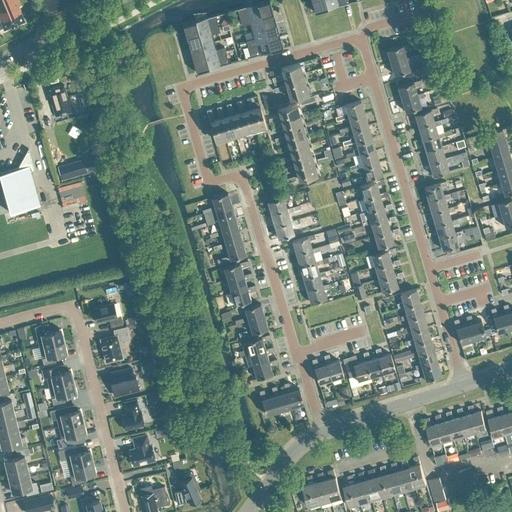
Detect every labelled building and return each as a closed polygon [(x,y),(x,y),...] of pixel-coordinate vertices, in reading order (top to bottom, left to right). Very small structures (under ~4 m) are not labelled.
[(24,20),(18,6),(21,4),(19,0),(0,0),(0,19),(4,28),(24,20)] [(264,0),(258,2),(237,8),(236,8),(240,20),(240,19),(272,11),(269,0),(264,0)] [(346,0),(311,0),(314,12),(347,3),(346,0)] [(272,11),(240,19),(240,20),(241,25),(249,22),(251,30),(276,23),(272,11)] [(218,26),(215,14),(182,23),(186,36),(218,26)] [(246,44),(247,43),(279,35),(276,23),(251,30),(253,37),(245,40),(246,44)] [(189,47),(212,41),(213,41),(214,41),(212,33),(220,31),(218,26),(186,36),(189,47)] [(279,35),(247,43),(246,44),(250,56),(283,47),(279,35)] [(213,41),(212,41),(189,47),(193,60),(224,51),(225,50),(224,46),(216,48),(214,41),(213,41)] [(390,61),(406,56),(403,48),(409,46),(408,42),(386,49),(390,61)] [(225,50),(224,51),(193,60),(196,72),(228,62),(225,50)] [(394,73),(409,69),(407,60),(413,59),(412,54),(406,56),(390,61),(394,73)] [(284,77),(302,72),(299,62),(281,67),(284,77)] [(287,87),(305,82),(302,72),(284,77),(287,87)] [(401,98),(417,93),(414,85),(420,83),(419,79),(397,85),(401,98)] [(305,82),(287,87),(290,98),(308,93),(305,82)] [(67,95),(64,84),(49,88),(52,99),(50,99),(55,114),(73,109),(69,94),(67,95)] [(423,91),(417,93),(401,98),(405,110),(420,106),(418,97),(424,95),(423,91)] [(81,92),(77,93),(81,106),(85,105),(81,92)] [(315,93),(301,97),(303,102),(316,98),(315,93)] [(432,96),(434,103),(440,101),(439,94),(432,96)] [(348,116),(364,111),(360,99),(345,104),(339,106),(341,114),(335,116),(336,120),(348,116)] [(281,118),(299,113),(296,103),(278,108),(281,118)] [(250,109),(255,127),(265,124),(265,120),(260,106),(250,109)] [(434,121),(434,120),(431,112),(437,110),(436,106),(414,113),(418,125),(434,121)] [(452,107),(442,110),(444,116),(454,113),(452,107)] [(245,130),(255,127),(250,109),(240,112),(245,130)] [(352,128),(367,124),(364,111),(348,116),(352,128)] [(235,133),(245,130),(240,112),(230,115),(235,133)] [(284,128),(302,123),(299,113),(281,118),(284,128)] [(225,136),(235,133),(230,115),(220,118),(225,136)] [(215,139),(225,136),(220,118),(209,121),(215,139)] [(437,133),(435,125),(441,123),(440,120),(440,119),(434,120),(434,121),(418,125),(422,138),(437,133)] [(287,138),(305,133),(302,123),(284,128),(287,138)] [(355,141),(371,136),(367,124),(352,128),(354,135),(351,135),(349,139),(342,141),(343,144),(355,141)] [(489,144),(505,140),(501,127),(486,132),(489,144)] [(441,145),(438,137),(445,135),(443,131),(437,133),(422,138),(425,150),(441,145)] [(290,148),(308,143),(305,133),(287,138),(290,148)] [(359,153),(375,149),(371,136),(355,141),(357,147),(352,148),(353,150),(346,153),(347,156),(359,153)] [(457,147),(465,145),(463,138),(455,141),(457,147)] [(493,157),(509,152),(505,140),(489,144),(493,157)] [(281,162),(293,158),(311,153),(308,143),(290,148),(291,153),(280,157),(281,162)] [(445,157),(444,157),(442,149),(448,147),(447,143),(441,145),(425,150),(429,162),(445,157)] [(0,176),(10,212),(39,203),(30,169),(34,168),(28,147),(16,168),(0,172),(0,176)] [(363,166),(378,161),(375,149),(359,153),(363,166)] [(453,162),(460,160),(462,166),(469,164),(465,151),(451,155),(452,159),(453,162)] [(497,169),(511,164),(511,163),(509,152),(493,157),(497,169)] [(296,168),(314,163),(311,153),(293,158),(296,168)] [(61,180),(100,169),(95,154),(57,165),(61,180)] [(445,157),(429,162),(433,175),(448,170),(446,161),(452,159),(451,155),(444,157),(445,157)] [(378,161),(363,166),(366,178),(382,173),(378,161)] [(314,163),(296,168),(299,179),(317,173),(314,163)] [(500,181),(511,177),(511,164),(497,169),(500,181)] [(511,177),(500,181),(504,194),(511,191),(511,177)] [(82,178),(58,185),(62,198),(86,191),(82,178)] [(383,178),(375,180),(360,185),(363,197),(379,193),(377,185),(385,182),(383,178)] [(427,199),(443,194),(441,186),(447,184),(445,180),(424,187),(427,199)] [(338,191),(340,202),(346,200),(344,190),(338,191)] [(387,190),(379,193),(363,197),(367,209),(382,205),(380,197),(389,195),(387,190)] [(215,208),(231,204),(227,192),(226,192),(211,196),(214,205),(202,209),(203,212),(215,208)] [(431,211),(447,206),(445,199),(450,197),(449,192),(443,194),(427,199),(431,211)] [(286,208),(284,200),(290,198),(289,194),(267,200),(271,212),(286,208)] [(501,213),(511,210),(511,196),(498,201),(501,213)] [(219,220),(234,216),(231,204),(215,208),(219,220)] [(343,215),(349,213),(346,205),(340,207),(343,215)] [(370,222),(386,217),(382,205),(367,209),(370,222)] [(435,224),(450,219),(448,211),(454,209),(453,205),(447,206),(431,211),(435,224)] [(290,220),(287,212),(294,210),(292,206),(286,208),(271,212),(274,225),(290,220)] [(505,226),(511,223),(511,210),(501,213),(505,226)] [(222,233),(238,228),(234,216),(219,220),(222,233)] [(374,234),(390,229),(386,217),(370,222),(374,234)] [(454,231),(452,223),(458,221),(456,217),(450,219),(435,224),(438,236),(454,231)] [(290,220),(274,225),(278,237),(293,233),(291,224),(297,223),(296,218),(290,220)] [(336,227),(337,231),(350,227),(349,223),(336,227)] [(476,224),(469,227),(473,239),(480,237),(476,224)] [(226,245),(241,240),(238,228),(222,233),(226,245)] [(390,229),(374,234),(378,246),(393,242),(390,229)] [(454,231),(438,236),(442,248),(458,244),(455,235),(461,233),(460,229),(454,231)] [(355,239),(353,232),(343,235),(345,242),(355,239)] [(311,247),(309,239),(315,237),(314,233),(292,239),(296,252),(311,247)] [(329,242),(338,239),(336,234),(327,236),(329,242)] [(217,262),(245,254),(241,240),(226,245),(229,254),(216,258),(217,262)] [(315,260),(315,259),(312,251),(318,250),(317,245),(311,247),(296,252),(299,264),(315,260)] [(374,265),(390,261),(386,248),(371,253),(374,265)] [(342,253),(336,255),(339,266),(345,265),(342,253)] [(318,272),(316,264),(322,262),(321,258),(315,259),(315,260),(299,264),(303,277),(318,272)] [(394,273),(390,261),(374,265),(378,278),(394,273)] [(227,279),(243,274),(239,262),(224,266),(227,279)] [(322,275),(326,274),(324,270),(318,272),(303,277),(306,289),(315,286),(322,284),(320,276),(322,275)] [(394,273),(378,278),(382,290),(397,286),(394,273)] [(231,291),(246,286),(243,274),(227,279),(231,291)] [(349,279),(341,281),(346,296),(353,293),(349,279)] [(315,286),(306,289),(310,301),(326,297),(323,288),(329,286),(328,282),(322,284),(315,286)] [(357,298),(365,295),(366,295),(362,283),(353,285),(354,289),(357,298)] [(246,286),(231,291),(235,303),(250,299),(246,286)] [(404,305),(419,300),(416,288),(400,292),(402,301),(396,302),(397,307),(404,305)] [(407,317),(423,312),(419,300),(404,305),(406,313),(400,315),(401,319),(407,317)] [(109,318),(111,326),(122,323),(120,314),(116,315),(113,302),(93,307),(96,321),(109,318)] [(248,319),(264,315),(260,302),(244,307),(248,319)] [(366,313),(372,311),(369,303),(363,305),(366,313)] [(411,329),(426,325),(423,312),(407,317),(410,325),(396,329),(386,332),(387,337),(411,329)] [(497,331),(510,328),(505,312),(493,316),(497,331)] [(127,316),(128,323),(141,320),(140,313),(127,316)] [(264,315),(248,319),(251,332),(267,327),(264,315)] [(473,339),(485,335),(483,328),(480,319),(468,323),(473,339)] [(48,322),(34,325),(39,346),(43,345),(64,340),(61,329),(50,331),(48,322)] [(460,342),(473,339),(468,323),(456,327),(460,342)] [(414,342),(430,337),(426,325),(411,329),(413,338),(407,339),(408,344),(414,342)] [(26,337),(23,326),(16,328),(19,339),(26,337)] [(114,335),(100,338),(106,361),(122,357),(119,346),(123,345),(122,340),(129,338),(126,326),(113,329),(114,335)] [(249,352),(265,348),(261,335),(245,340),(249,352)] [(418,354),(434,349),(430,337),(414,342),(417,350),(411,352),(412,356),(418,354)] [(64,340),(43,345),(39,346),(43,363),(55,360),(53,354),(66,351),(64,340)] [(253,365),(268,360),(265,348),(249,352),(253,365)] [(421,366),(437,361),(434,349),(418,354),(420,362),(414,364),(415,368),(421,366)] [(395,361),(406,357),(404,351),(393,354),(395,361)] [(377,356),(382,372),(394,368),(390,352),(377,356)] [(370,375),(365,360),(357,362),(355,354),(350,355),(351,360),(345,362),(349,376),(356,374),(357,379),(370,375)] [(155,371),(151,356),(139,359),(142,374),(155,371)] [(370,375),(382,372),(377,356),(365,360),(370,375)] [(326,363),(331,378),(343,375),(339,359),(326,363)] [(268,360),(253,365),(256,377),(272,373),(268,360)] [(421,366),(424,374),(418,376),(419,380),(441,374),(437,361),(421,366)] [(318,382),(331,378),(326,363),(314,366),(318,382)] [(406,371),(404,363),(397,365),(400,373),(406,371)] [(46,375),(47,379),(48,386),(73,380),(71,368),(58,372),(56,365),(42,369),(43,376),(46,375)] [(112,380),(110,381),(114,394),(138,388),(135,375),(133,375),(131,367),(110,372),(112,380)] [(5,375),(0,376),(0,394),(8,392),(7,387),(8,386),(5,375)] [(73,380),(48,386),(52,403),(64,400),(63,394),(76,391),(73,380)] [(386,391),(384,385),(378,386),(380,393),(386,391)] [(286,390),(291,406),(303,402),(298,386),(286,390)] [(165,398),(162,389),(154,391),(156,400),(165,398)] [(22,392),(25,407),(33,405),(29,390),(22,392)] [(278,410),(291,406),(286,390),(273,394),(278,410)] [(273,394),(261,397),(266,413),(278,410),(273,394)] [(141,408),(139,409),(136,397),(123,400),(126,412),(120,413),(124,429),(145,424),(141,408)] [(327,405),(337,402),(336,397),(325,400),(327,405)] [(0,401),(0,412),(13,410),(11,399),(0,401)] [(470,412),(476,431),(487,428),(481,409),(477,410),(475,403),(470,404),(472,412),(470,412)] [(51,419),(56,418),(58,426),(83,420),(80,408),(67,411),(66,405),(49,409),(51,419)] [(476,431),(470,412),(466,414),(465,410),(463,410),(462,407),(457,408),(459,416),(465,434),(476,431)] [(46,415),(45,408),(36,410),(38,417),(46,415)] [(0,412),(0,424),(16,420),(13,410),(0,412)] [(505,432),(511,430),(511,416),(510,411),(499,414),(505,432)] [(454,437),(448,419),(443,420),(441,413),(436,414),(438,422),(437,422),(443,441),(454,437)] [(493,436),(505,432),(499,414),(488,417),(493,436)] [(443,441),(437,422),(432,423),(429,416),(425,417),(427,425),(426,425),(432,444),(443,441)] [(454,437),(465,434),(459,416),(448,419),(454,437)] [(0,424),(0,435),(18,431),(16,420),(0,424)] [(86,431),(83,420),(58,426),(61,437),(86,431)] [(154,429),(156,436),(170,432),(169,425),(154,429)] [(18,431),(0,435),(0,442),(1,447),(14,443),(15,450),(27,447),(24,436),(20,437),(18,431)] [(134,448),(129,449),(133,464),(154,458),(151,444),(149,444),(146,434),(131,437),(133,445),(134,448)] [(499,454),(509,451),(507,443),(497,446),(499,454)] [(76,445),(63,448),(57,450),(60,459),(66,458),(68,466),(92,460),(90,448),(77,451),(76,445)] [(469,449),(471,455),(482,452),(480,446),(469,449)] [(15,450),(17,456),(4,459),(6,470),(27,465),(24,454),(29,453),(27,447),(15,450)] [(449,462),(445,449),(440,450),(442,457),(435,459),(437,464),(439,465),(449,462)] [(449,462),(459,459),(458,454),(457,452),(447,455),(449,462)] [(409,465),(415,486),(426,483),(418,454),(413,456),(414,461),(413,461),(414,464),(409,465)] [(415,486),(409,465),(407,458),(402,459),(403,464),(402,464),(403,467),(398,468),(404,489),(415,486)] [(92,460),(68,466),(72,483),(85,480),(83,474),(95,471),(92,460)] [(404,489),(398,468),(396,461),(391,462),(392,467),(389,468),(390,471),(387,472),(393,492),(404,489)] [(393,492),(387,472),(385,464),(380,465),(383,473),(376,475),(382,495),(393,492)] [(6,470),(9,480),(29,475),(27,465),(6,470)] [(460,475),(472,472),(470,466),(459,470),(460,475)] [(325,478),(331,499),(342,496),(336,475),(334,467),(329,469),(331,477),(325,478)] [(382,495),(376,475),(374,467),(368,469),(369,473),(368,474),(369,477),(365,478),(371,498),(382,495)] [(371,498),(365,478),(363,470),(358,472),(360,476),(361,479),(354,481),(360,502),(371,498)] [(331,499),(325,478),(323,471),(318,472),(319,477),(317,479),(318,481),(314,482),(320,502),(331,499)] [(462,481),(474,477),(472,472),(460,475),(462,481)] [(360,502),(354,481),(352,473),(348,475),(350,482),(343,484),(349,505),(360,502)] [(179,489),(170,491),(172,503),(185,500),(186,502),(197,495),(184,474),(174,480),(179,489)] [(320,502),(314,482),(312,474),(307,475),(309,483),(303,485),(309,506),(320,502)] [(31,482),(29,475),(9,480),(12,491),(25,488),(32,486),(31,482)] [(430,484),(441,481),(440,475),(428,479),(430,484)] [(464,486),(475,483),(474,477),(462,481),(464,486)] [(32,486),(25,488),(26,493),(38,491),(35,480),(31,482),(32,486)] [(431,490),(443,486),(441,481),(430,484),(431,490)] [(475,483),(464,486),(465,491),(472,490),(477,488),(475,483)] [(151,484),(139,487),(145,511),(150,511),(157,510),(156,506),(168,503),(163,485),(152,488),(151,484)] [(81,486),(66,489),(68,496),(83,493),(81,486)] [(433,495),(444,492),(443,486),(431,490),(433,495)] [(444,492),(433,495),(434,500),(446,497),(444,492)] [(23,499),(26,511),(27,511),(53,506),(50,493),(23,499)] [(104,511),(103,506),(101,506),(100,499),(92,501),(90,495),(82,497),(85,511),(86,511),(89,511),(104,511)] [(449,498),(436,502),(439,510),(443,509),(452,507),(450,500),(449,498)]
